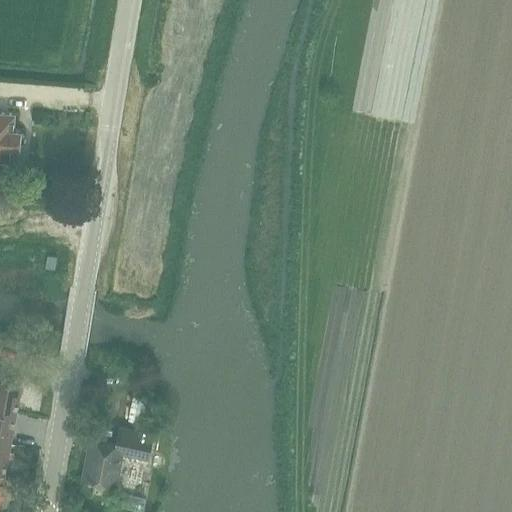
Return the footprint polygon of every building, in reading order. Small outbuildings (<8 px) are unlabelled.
[(21,146),(21,143),(26,141),(27,135),(22,133),(22,129),(15,128),(17,112),(0,110),(0,160),(10,161),(12,145),(21,146)] [(0,376),(0,407),(18,411),(23,381),(0,376)] [(0,407),(0,439),(12,442),(18,411),(0,407)] [(150,455),(151,449),(154,432),(121,426),(117,445),(92,440),(86,476),(118,482),(123,450),(150,455)] [(0,439),(0,473),(6,475),(12,442),(0,439)]
